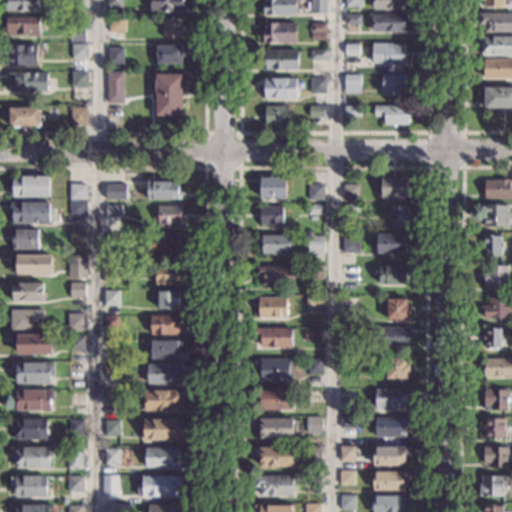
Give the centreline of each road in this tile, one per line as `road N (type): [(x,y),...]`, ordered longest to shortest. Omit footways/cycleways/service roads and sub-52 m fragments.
road 1 (residential): [(441,511),(448,0)]
road 2 (residential): [(220,511),(226,0)]
road 3 (residential): [(511,149),(0,150)]
